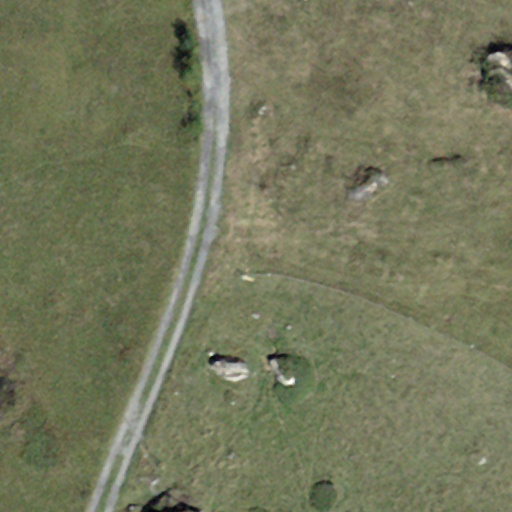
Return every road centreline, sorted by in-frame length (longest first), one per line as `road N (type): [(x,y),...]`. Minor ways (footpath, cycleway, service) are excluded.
road 1 (track): [(208,0),(217,161),(164,356),(100,511)]
road 2 (track): [(164,356),(234,296),(279,297),(480,409),(511,443)]
